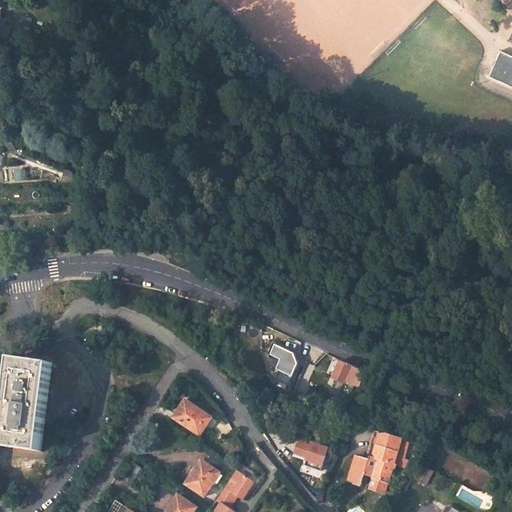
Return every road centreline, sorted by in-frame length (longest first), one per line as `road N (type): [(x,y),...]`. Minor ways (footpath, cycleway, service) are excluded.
road 1 (unclassified): [(18,273),(99,263),(177,277),(511,420)]
road 2 (unclassified): [(60,335),(88,356),(104,388),(103,408),(49,494),(23,511)]
road 3 (unclassified): [(188,353),(321,511)]
road 4 (residential): [(188,353),(85,511)]
road 5 (unclassified): [(60,335),(72,314),(98,304),(154,327),(188,353)]
